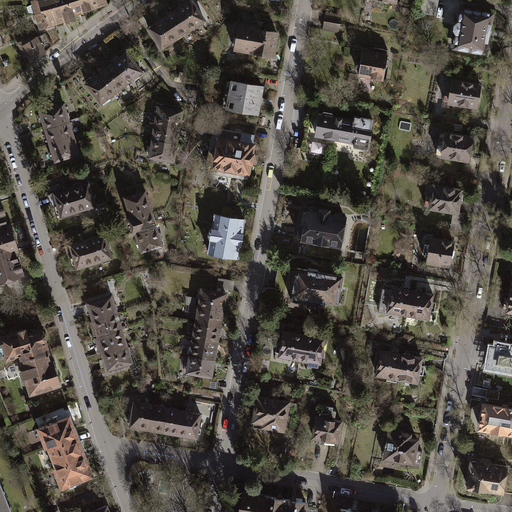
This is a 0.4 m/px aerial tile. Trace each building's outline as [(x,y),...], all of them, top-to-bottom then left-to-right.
[(64,16),(59,0),(37,0),(34,1),(37,13),(53,8),(56,19),(64,16)] [(59,0),(64,16),(66,22),(75,19),(73,14),(84,10),(81,0),(74,0),(70,2),(69,0),(59,0)] [(74,0),(81,0),(84,10),(107,3),(105,0),(69,0),(70,2),(74,0)] [(202,22),(204,20),(190,0),(189,0),(176,9),(190,29),(196,25),(200,27),(203,25),(202,22)] [(420,0),(419,11),(434,14),(436,0),(420,0)] [(53,8),(37,13),(36,13),(40,27),(57,22),(56,19),(53,8)] [(457,34),(455,47),(486,52),(492,13),(460,8),(458,22),(454,25),(454,29),(457,34)] [(176,38),(190,29),(176,9),(162,18),(176,38)] [(323,29),(338,32),(341,16),(326,13),(323,29)] [(170,43),(176,38),(162,18),(148,28),(162,49),(164,47),(166,49),(172,45),(170,43)] [(235,49),(253,52),(256,30),(257,27),(240,24),(237,36),(234,36),(232,45),(236,45),(235,49)] [(256,30),(253,52),(262,53),(262,57),(270,59),(270,56),(273,56),(277,33),(256,30)] [(27,55),(30,60),(42,54),(52,46),(45,33),(31,40),(29,38),(20,42),(21,45),(19,46),(24,56),(27,55)] [(361,61),(359,75),(384,79),(389,49),(379,48),(378,52),(358,49),(356,60),(361,61)] [(135,81),(144,74),(127,51),(112,63),(127,82),(132,78),(135,81)] [(114,92),(127,82),(112,63),(99,73),(114,92)] [(108,96),(114,92),(99,73),(85,84),(103,106),(110,100),(108,96)] [(444,105),(476,111),(481,85),(449,79),(444,105)] [(232,81),(227,108),(258,113),(262,86),(232,81)] [(45,127),(46,127),(68,120),(63,104),(39,111),(40,114),(37,114),(39,121),(42,120),(45,127)] [(180,127),(182,110),(155,105),(153,115),(156,115),(155,123),(156,123),(180,127)] [(368,148),(373,118),(354,115),(354,120),(333,116),(332,111),(324,110),(321,114),(319,114),(316,135),(355,141),(354,146),(368,148)] [(46,133),(49,144),(73,137),(68,120),(46,127),(48,132),(46,133)] [(177,143),(180,127),(156,123),(154,139),(177,143)] [(209,149),(207,166),(249,172),(250,163),(255,163),(256,154),(252,154),(255,135),(219,129),(216,150),(209,149)] [(435,160),(466,165),(471,137),(440,132),(435,160)] [(53,157),(54,161),(78,153),(73,137),(49,144),(51,151),(48,151),(50,158),(53,157)] [(174,161),(177,143),(154,139),(152,139),(151,146),(148,145),(147,153),(150,153),(149,157),(174,161)] [(265,190),(270,191),(275,166),(270,165),(265,190)] [(77,211),(95,205),(88,182),(70,188),(77,211)] [(425,205),(458,211),(462,188),(434,184),(432,195),(426,194),(425,205)] [(61,216),(77,211),(70,188),(51,193),(57,213),(60,212),(61,216)] [(124,197),(130,215),(151,209),(145,191),(124,197)] [(378,193),(364,191),(362,201),(376,204),(378,193)] [(303,238),(339,245),(344,216),(329,213),(330,209),(315,207),(314,212),(308,211),(305,225),(300,224),(298,235),(303,237),(303,238)] [(130,215),(135,233),(156,227),(151,209),(130,215)] [(210,240),(208,252),(238,257),(240,242),(242,240),(242,236),(242,233),(244,219),(215,213),(213,226),(213,228),(215,229),(213,238),(212,238),(210,240)] [(453,214),(450,228),(461,230),(464,216),(453,214)] [(0,253),(15,249),(7,225),(0,227),(0,253)] [(135,233),(141,251),(161,244),(156,227),(135,233)] [(103,234),(87,239),(94,262),(101,259),(102,263),(109,261),(108,258),(111,257),(103,234)] [(437,262),(450,264),(453,241),(432,238),(432,235),(426,234),(422,237),(421,243),(424,244),(422,253),(428,254),(427,261),(430,261),(431,263),(435,264),(437,262)] [(94,262),(87,239),(66,245),(72,265),(75,264),(76,267),(94,262)] [(0,280),(22,273),(15,249),(0,253),(0,280)] [(342,275),(296,267),(291,300),(325,306),(326,301),(337,303),(342,275)] [(233,281),(219,278),(217,287),(232,289),(233,281)] [(399,312),(407,314),(412,290),(392,286),(392,290),(383,288),(378,311),(399,315),(399,312)] [(200,297),(199,304),(223,309),(226,292),(198,287),(197,296),(200,297)] [(511,288),(511,297),(505,296),(503,309),(511,310),(511,288)] [(407,314),(428,318),(433,293),(412,290),(407,314)] [(90,312),(93,319),(116,312),(111,295),(84,303),(87,313),(90,312)] [(197,313),(196,321),(220,325),(223,309),(199,304),(195,304),(194,312),(197,313)] [(95,328),(98,335),(121,328),(116,312),(93,319),(93,320),(90,321),(92,329),(95,328)] [(196,321),(193,338),(217,342),(220,325),(196,321)] [(278,325),(263,323),(261,334),(276,336),(278,325)] [(102,349),(103,352),(126,345),(121,328),(98,335),(100,343),(96,344),(98,351),(102,349)] [(20,359),(47,350),(48,347),(48,344),(46,342),(45,341),(45,339),(46,338),(46,336),(45,334),(43,333),(41,329),(28,334),(26,329),(3,336),(0,337),(0,338),(1,340),(0,340),(0,355),(0,357),(5,355),(6,358),(19,355),(20,359)] [(280,355),(300,358),(303,334),(283,331),(281,343),(277,342),(275,351),(280,352),(280,355)] [(308,364),(319,366),(323,337),(303,334),(300,358),(309,360),(308,364)] [(187,354),(190,355),(214,359),(217,342),(193,338),(191,346),(188,346),(187,354)] [(511,344),(498,343),(497,345),(490,344),(486,366),(511,370),(511,344)] [(103,352),(108,369),(112,368),(113,370),(129,365),(128,363),(132,362),(126,345),(103,352)] [(52,365),(47,350),(20,359),(23,368),(20,369),(23,377),(26,376),(30,393),(59,384),(58,382),(59,380),(59,377),(56,374),(56,372),(58,371),(56,364),(52,365)] [(397,377),(401,353),(381,350),(377,374),(387,376),(387,380),(396,381),(397,377)] [(401,353),(397,377),(416,381),(418,374),(422,375),(424,365),(422,364),(423,357),(401,353)] [(187,369),(187,371),(211,376),(214,359),(190,355),(188,362),(185,362),(184,368),(187,369)] [(201,385),(216,387),(217,379),(202,376),(201,385)] [(269,379),(254,376),(252,385),(268,388),(269,379)] [(283,428),(288,401),(258,396),(253,426),(264,428),(264,425),(283,428)] [(130,424),(147,427),(151,404),(134,401),(132,414),(129,413),(127,420),(131,421),(130,424)] [(480,426),(480,428),(511,433),(511,407),(484,403),(483,405),(481,406),(481,410),(482,413),(482,416),(479,419),(478,424),(480,426)] [(147,427),(163,430),(167,407),(151,404),(147,427)] [(314,441),(334,444),(335,440),(338,440),(341,420),(335,419),(336,410),(333,410),(334,406),(321,404),(319,405),(318,407),(313,436),(315,436),(314,441)] [(163,430),(179,433),(183,410),(167,407),(163,430)] [(179,433),(196,436),(197,432),(200,433),(201,426),(198,426),(200,413),(183,410),(179,433)] [(46,447),(48,446),(77,435),(79,434),(75,425),(73,426),(69,415),(38,427),(46,447)] [(386,454),(386,457),(399,459),(400,461),(402,463),(406,463),(408,463),(410,461),(420,462),(422,451),(415,450),(416,439),(408,438),(409,433),(390,431),(388,447),(383,447),(382,454),(386,454)] [(48,446),(55,466),(84,455),(83,450),(84,449),(80,439),(79,440),(77,435),(48,446)] [(54,466),(61,487),(92,475),(84,455),(55,466),(54,466)] [(467,481),(467,485),(471,488),(475,486),(503,491),(506,469),(491,467),(492,462),(490,460),(484,459),(483,463),(472,461),(469,478),(467,481)] [(0,511),(11,511),(0,481),(0,511)] [(261,511),(264,495),(243,491),(241,505),(238,507),(237,511),(261,511)] [(282,511),(285,498),(264,495),(261,511),(282,511)] [(304,511),(306,502),(285,498),(282,511),(304,511)]
